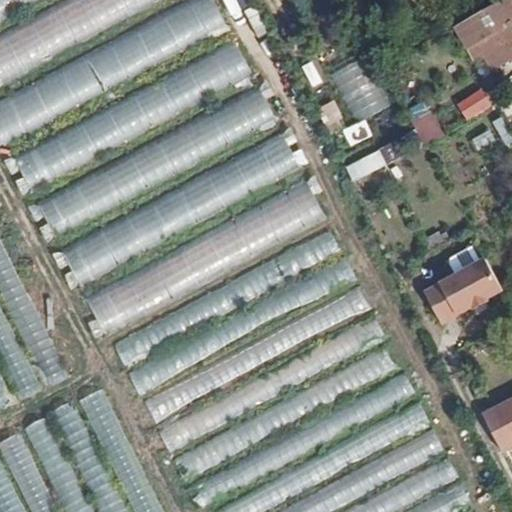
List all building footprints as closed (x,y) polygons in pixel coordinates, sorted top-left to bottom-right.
[(67,0),(0,34),(0,83),(165,0),(67,0)] [(0,0),(0,15),(34,0),(0,0)] [(213,0),(195,0),(0,97),(0,145),(229,31),(213,0)] [(511,0),(507,0),(461,26),(480,59),(491,53),(499,67),(511,59),(511,0)] [(361,37),(355,26),(332,38),(338,49),(361,37)] [(241,45),(12,147),(30,189),(34,188),(53,230),(279,130),(241,45)] [(331,75),(355,126),(389,109),(365,59),(331,75)] [(489,108),(481,95),(460,109),(466,121),(489,108)] [(408,111),(424,146),(443,138),(427,103),(408,111)] [(511,133),(507,117),(495,121),(504,147),(511,143),(511,133)] [(363,126),(370,139),(372,138),(365,124),(363,126)] [(352,149),(370,139),(363,126),(345,136),(352,149)] [(478,151),(496,141),(490,130),(472,140),(478,151)] [(285,137),(60,245),(78,281),(310,169),(301,150),(293,153),(285,137)] [(399,141),(348,167),(355,182),(407,156),(399,141)] [(102,326),(330,227),(314,190),(85,288),(102,326)] [(158,425),(169,448),(386,340),(377,322),(305,358),(299,345),(371,310),(359,286),(360,285),(345,254),(344,255),(333,232),(114,341),(128,369),(127,369),(142,399),(144,397),(158,425)] [(503,293),(486,262),(425,295),(442,326),(473,309),(474,312),(488,304),(487,302),(503,293)] [(323,389),(332,403),(394,363),(386,350),(323,389)] [(161,511),(107,389),(88,397),(138,511),(161,511)] [(102,511),(129,511),(78,400),(56,411),(102,511)] [(511,410),(487,424),(507,462),(511,459),(511,410)]
